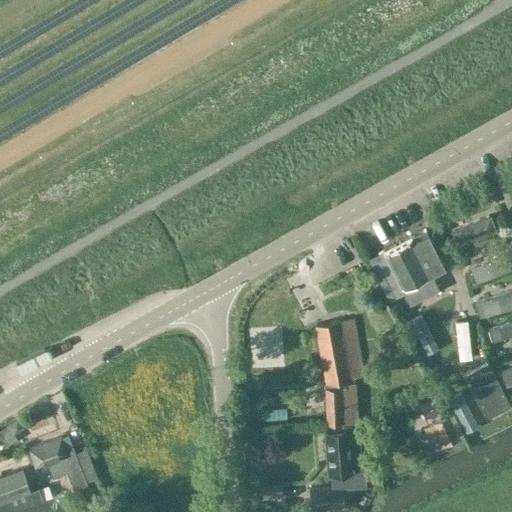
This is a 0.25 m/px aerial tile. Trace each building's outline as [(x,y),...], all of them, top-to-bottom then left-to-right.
[(451,228),(457,244),(495,230),(489,214),(451,228)] [(409,304),(439,289),(430,272),(444,265),(425,229),(411,236),(411,235),(368,259),(389,299),(403,292),(409,304)] [(468,267),(474,282),(511,267),(506,252),(468,267)] [(511,289),(476,301),(481,315),(511,305),(511,289)] [(353,318),(347,319),(339,320),(315,325),(326,383),(327,383),(327,387),(325,387),(326,423),(352,422),(351,408),(356,408),(354,381),(354,380),(364,379),(353,318)] [(511,319),(486,328),(490,340),(511,333),(511,319)] [(466,323),(453,324),(456,364),(469,363),(466,323)] [(488,416),(509,405),(487,362),(465,374),(488,416)] [(511,367),(502,372),(506,385),(511,382),(511,367)] [(433,419),(434,421),(443,417),(441,415),(441,413),(444,411),(441,404),(437,396),(433,398),(425,402),(419,404),(423,412),(427,419),(432,417),(433,419)] [(436,449),(459,438),(447,415),(425,426),(436,449)] [(331,487),(308,489),(309,508),(342,505),(341,487),(366,485),(363,459),(361,459),(358,424),(342,425),(342,429),(325,431),(328,475),(330,475),(331,487)] [(84,450),(75,453),(68,435),(62,437),(61,435),(28,447),(35,466),(47,462),(52,476),(67,470),(74,487),(77,496),(89,491),(86,483),(86,482),(85,480),(94,477),(84,450)] [(22,467),(0,475),(0,501),(30,490),(22,467)]
